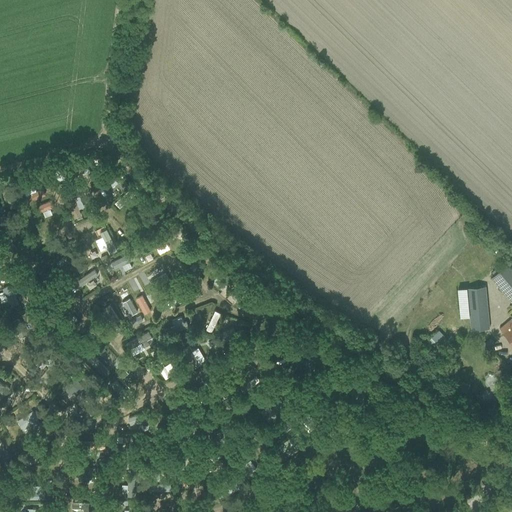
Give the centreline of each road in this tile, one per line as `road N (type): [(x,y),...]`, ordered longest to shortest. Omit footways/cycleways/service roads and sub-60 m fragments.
road 1 (track): [(105,145),(394,378),(511,462)]
road 2 (track): [(117,0),(105,145)]
